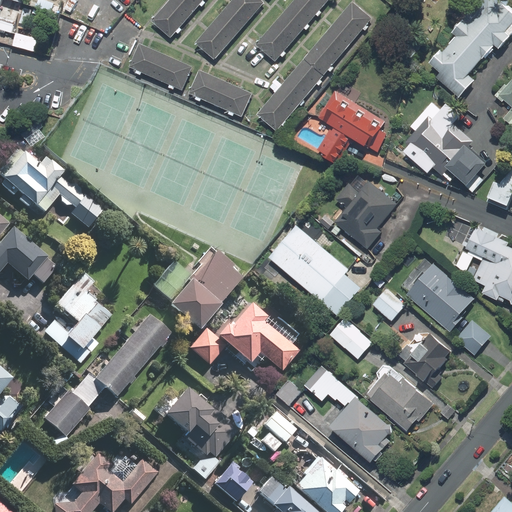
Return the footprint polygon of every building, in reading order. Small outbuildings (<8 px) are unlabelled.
[(169,0),(151,21),(170,38),(203,0),(169,0)] [(260,0),(231,0),(194,43),(214,60),(264,3),(260,0)] [(291,0),(254,44),(275,61),(326,0),(291,0)] [(441,77),(464,97),(481,79),(475,74),(501,46),(505,49),(511,41),(511,3),(508,0),(493,0),(476,19),(472,16),(458,32),(461,35),(436,63),(446,72),(441,77)] [(351,1),(256,113),(276,130),(371,18),(351,1)] [(182,90),(192,67),(139,44),(129,67),(182,90)] [(198,69),(188,93),(242,117),(252,93),(198,69)] [(511,113),(507,119),(511,122),(511,82),(510,85),(509,84),(499,95),(511,106),(511,113)] [(339,126),(324,154),(341,164),(356,137),(381,151),(392,134),(385,130),(390,121),(340,90),(323,116),(339,126)] [(434,115),(409,143),(451,179),(458,171),(474,185),(494,162),(474,145),(478,140),(453,118),(451,121),(442,112),(437,118),(434,115)] [(42,163),(23,147),(0,174),(0,181),(30,207),(34,202),(47,213),(57,200),(91,228),(106,209),(64,175),(68,171),(48,155),(42,163)] [(339,223),(372,249),(386,232),(382,229),(402,204),(361,172),(339,199),(351,208),(339,223)] [(511,178),(507,185),(501,182),(493,202),(511,209),(511,178)] [(0,238),(13,223),(0,212),(0,238)] [(511,298),(511,240),(476,223),(466,245),(489,256),(477,280),(492,287),(489,293),(504,300),(506,295),(511,298)] [(303,225),(274,257),(341,316),(366,288),(350,274),(354,269),(303,225)] [(61,265),(16,226),(0,244),(0,273),(1,274),(10,263),(30,280),(35,275),(45,283),(61,265)] [(165,308),(194,333),(216,307),(215,306),(236,281),(226,272),(229,268),(211,253),(165,308)] [(440,262),(412,294),(456,333),(470,316),(467,314),(481,298),(440,262)] [(45,331),(82,363),(100,342),(94,338),(116,312),(90,290),(97,281),(86,272),(59,303),(79,321),(70,331),(56,319),(45,331)] [(391,288),(376,305),(395,321),(410,305),(391,288)] [(233,321),(222,334),(254,362),(263,353),(284,370),(302,350),(267,320),(271,315),(255,301),(236,323),(233,321)] [(71,388),(45,418),(68,437),(109,388),(119,397),(174,331),(152,313),(114,358),(106,352),(73,390),(71,388)] [(349,317),(334,334),(362,359),(377,342),(349,317)] [(477,320),(460,339),(478,355),(495,336),(477,320)] [(208,327),(191,347),(211,365),(229,345),(208,327)] [(413,343),(401,356),(437,388),(448,376),(442,370),(459,351),(437,331),(420,350),(413,343)] [(0,435),(1,437),(10,427),(15,432),(23,423),(17,418),(26,408),(5,390),(17,377),(0,362),(0,435)] [(398,365),(371,395),(412,431),(439,402),(398,365)] [(361,396),(326,366),(309,385),(327,401),(333,394),(340,401),(342,399),(349,406),(352,402),(354,404),(361,396)] [(293,380),(280,395),(293,406),(306,391),(293,380)] [(242,428),(191,386),(168,413),(188,429),(184,434),(208,455),(211,451),(217,457),(242,428)] [(361,397),(336,426),(378,463),(397,441),(392,437),(394,434),(397,434),(397,423),(392,423),(361,397)] [(455,413),(447,407),(440,416),(448,422),(455,413)] [(278,411),(266,424),(287,442),(298,429),(278,411)] [(84,491),(75,502),(56,503),(56,511),(93,511),(102,502),(114,511),(115,511),(127,498),(134,504),(161,471),(144,457),(138,464),(127,455),(117,466),(100,452),(74,483),(84,491)] [(211,453),(196,470),(207,480),(223,462),(211,453)] [(341,511),(361,489),(321,454),(305,472),(308,474),(298,485),(329,511),(341,511)] [(234,462),(216,482),(238,501),(256,481),(234,462)] [(322,511),(291,484),(288,488),(274,475),(261,490),(280,507),(274,511),(322,511)] [(0,511),(15,511),(0,498),(0,511)] [(511,511),(511,506),(502,498),(489,511),(511,511)]
